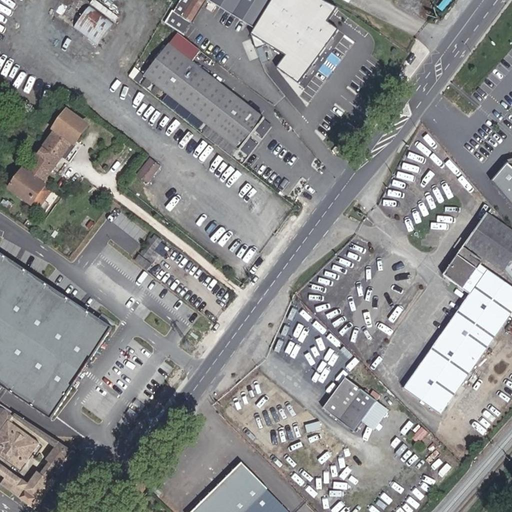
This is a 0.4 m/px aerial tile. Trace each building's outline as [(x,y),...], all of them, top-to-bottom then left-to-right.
[(122,12),(106,0),(93,0),(90,5),(114,23),(122,12)] [(206,0),(209,0),(235,16),(245,0),(182,0),(175,13),(173,13),(166,24),(185,36),(206,0)] [(245,0),(235,16),(255,28),(272,0),(245,0)] [(339,9),(322,0),(278,0),(258,34),(293,57),(286,68),(305,83),(341,32),(331,24),(334,19),(339,9)] [(73,29),(98,46),(114,23),(90,5),(73,29)] [(193,63),(202,51),(178,34),(170,45),(193,63)] [(240,150),(265,119),(193,63),(170,45),(169,44),(162,54),(154,48),(145,60),(152,66),(144,75),(240,150)] [(48,185),(45,182),(73,143),(75,145),(89,127),(67,111),(54,129),(55,132),(26,172),(23,170),(10,188),(39,208),(52,191),(46,187),(48,185)] [(147,183),(161,166),(150,157),(136,174),(147,183)] [(511,159),(511,160),(497,185),(511,201),(511,159)] [(2,208),(8,213),(16,203),(9,198),(2,208)] [(456,237),(504,269),(511,258),(511,233),(477,208),(456,237)] [(159,255),(155,251),(163,241),(155,235),(152,238),(150,238),(146,242),(148,244),(140,253),(153,264),(159,255)] [(439,266),(455,244),(452,242),(437,264),(439,266)] [(357,268),(370,256),(358,243),(345,256),(357,268)] [(64,263),(74,251),(66,244),(56,256),(64,263)] [(474,257),(455,244),(439,266),(460,282),(393,376),(429,402),(494,311),(510,322),(511,319),(511,286),(473,259),(474,257)] [(113,329),(0,255),(0,387),(50,420),(113,329)] [(148,271),(152,265),(140,255),(135,260),(148,271)] [(125,300),(138,310),(143,303),(145,305),(150,299),(148,297),(155,288),(142,278),(125,300)] [(157,290),(155,288),(148,297),(150,299),(157,290)] [(353,431),(361,422),(377,401),(346,378),(324,409),(353,431)] [(361,422),(374,431),(389,410),(377,401),(361,422)] [(0,453),(20,469),(30,456),(26,452),(34,441),(25,433),(23,435),(9,423),(13,418),(15,415),(0,404),(0,453)] [(62,453),(66,448),(15,415),(13,418),(62,453)] [(412,438),(418,443),(428,432),(422,427),(412,438)] [(26,452),(30,456),(38,445),(34,441),(26,452)] [(56,461),(63,467),(75,454),(67,449),(56,461)] [(56,461),(43,477),(50,483),(63,467),(56,461)] [(0,464),(0,474),(3,476),(29,494),(34,488),(0,464)] [(242,464),(193,511),(288,511),(268,491),(268,490),(242,464)] [(0,483),(32,506),(37,499),(29,494),(3,476),(0,480),(0,483)] [(37,499),(50,483),(43,477),(34,488),(29,494),(37,499)]
